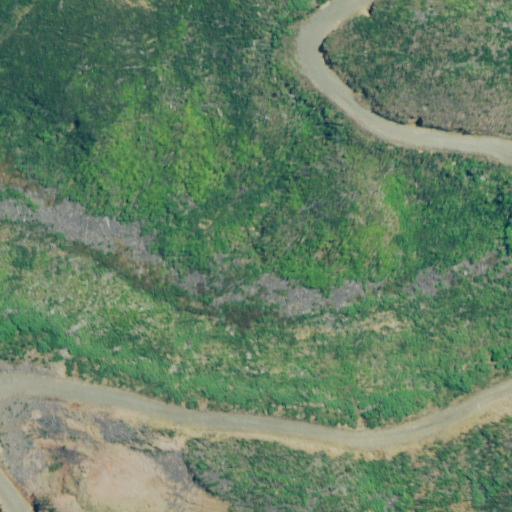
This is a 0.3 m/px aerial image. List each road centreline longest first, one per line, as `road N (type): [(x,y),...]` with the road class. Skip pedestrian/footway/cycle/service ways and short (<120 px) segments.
road 1 (track): [(511,389),(413,452),(53,376),(0,395)]
road 2 (track): [(342,0),(282,31),(304,89),(441,148),(511,154)]
